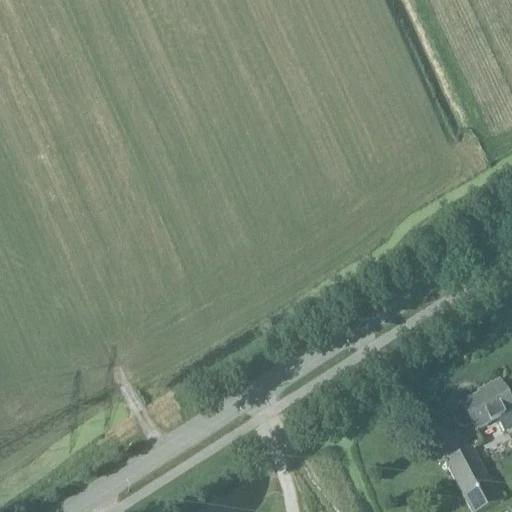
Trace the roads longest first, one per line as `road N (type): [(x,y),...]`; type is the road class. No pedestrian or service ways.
road 1 (tertiary): [(70,511),(511,232)]
road 2 (track): [(421,0),(491,148),(511,136)]
